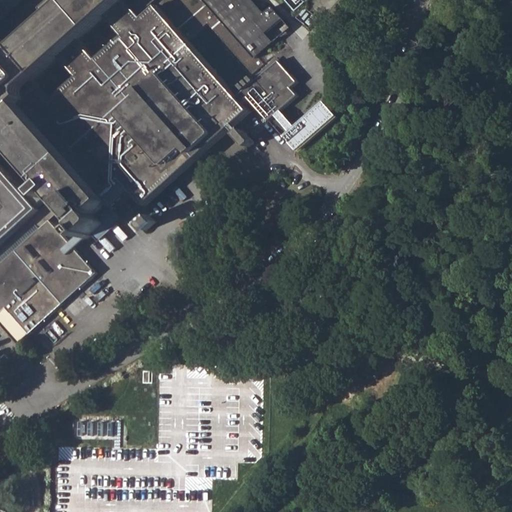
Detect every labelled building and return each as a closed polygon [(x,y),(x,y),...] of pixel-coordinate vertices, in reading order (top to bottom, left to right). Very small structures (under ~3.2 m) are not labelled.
[(140,0),(139,2),(137,0),(52,0),(48,3),(57,15),(26,44),(21,39),(16,42),(7,37),(0,29),(0,17),(1,18),(21,0),(0,0),(0,123),(54,183),(61,191),(63,194),(67,202),(92,225),(105,241),(119,232),(124,237),(132,231),(139,225),(131,212),(148,194),(153,201),(257,106),(251,99),(257,94),(277,117),(306,91),(299,84),(305,77),(284,52),(243,90),(191,32),(206,17),(251,68),(267,54),(260,45),(276,30),(266,19),(272,13),(261,0),(140,0)] [(238,136),(249,150),(255,145),(244,132),(238,136)] [(0,255),(44,217),(42,215),(39,212),(27,199),(0,169),(0,255)] [(27,199),(39,212),(61,191),(54,183),(27,199)] [(44,217),(51,225),(67,202),(63,194),(42,215),(44,217)] [(0,255),(0,269),(51,225),(44,217),(0,255)] [(143,226),(149,232),(157,225),(152,218),(143,226)] [(97,275),(51,225),(0,269),(0,325),(19,346),(97,275)] [(226,454),(262,455),(264,412),(207,409),(207,415),(225,415),(225,431),(227,431),(226,454)]
